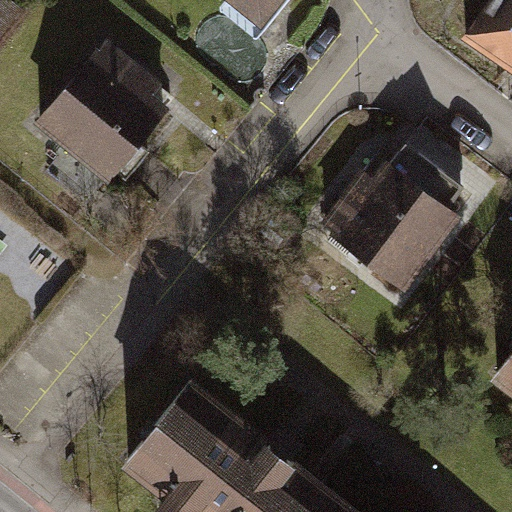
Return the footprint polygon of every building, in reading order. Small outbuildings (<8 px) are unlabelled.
[(285,0),(238,0),(269,23),(285,0)] [(511,0),(465,0),(442,34),(499,74),(511,56),(511,0)] [(99,35),(30,121),(107,183),(176,97),(99,35)] [(319,220),(413,287),(466,212),(377,147),(319,220)] [(511,357),(485,391),(511,412),(511,357)] [(179,379),(108,466),(165,511),(331,511),(335,507),(179,379)]
